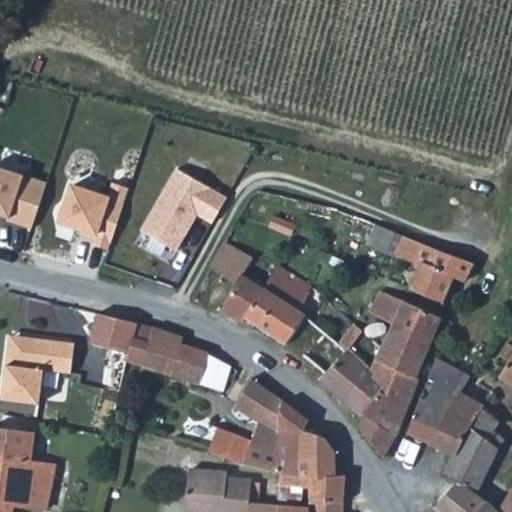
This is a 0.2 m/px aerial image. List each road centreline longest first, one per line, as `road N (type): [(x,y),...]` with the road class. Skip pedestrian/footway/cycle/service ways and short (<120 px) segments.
road 1 (track): [(183,323),(196,275),(250,183),(278,180),(481,249),(511,162)]
road 2 (unclassified): [(0,273),(122,301),(256,356),(347,440),(395,511)]
